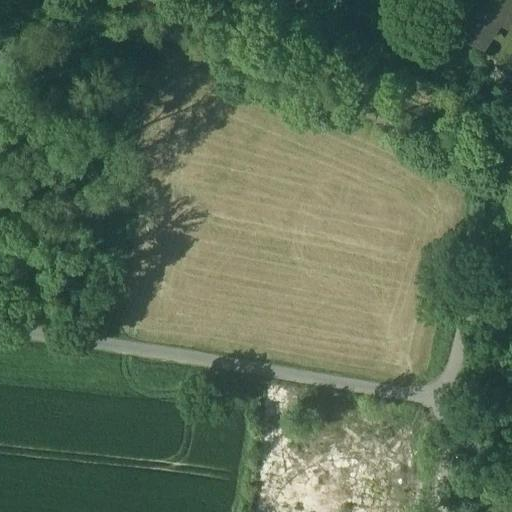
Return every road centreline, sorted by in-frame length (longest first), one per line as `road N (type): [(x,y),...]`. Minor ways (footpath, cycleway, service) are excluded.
road 1 (residential): [(0,332),(441,399)]
road 2 (residential): [(511,159),(441,399)]
